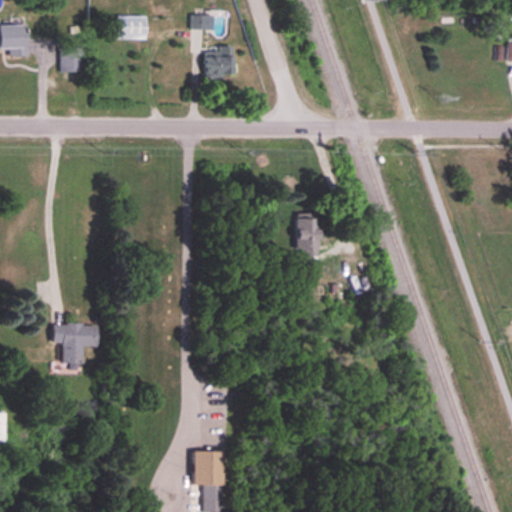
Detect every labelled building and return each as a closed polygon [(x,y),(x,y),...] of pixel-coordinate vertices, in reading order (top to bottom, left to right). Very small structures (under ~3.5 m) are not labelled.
[(112,41),(142,41),(142,16),(112,16),(112,41)] [(0,49),(5,50),(5,56),(22,56),(22,25),(0,24),(0,49)] [(200,57),(200,77),(229,77),(229,47),(213,47),(213,57),(200,57)] [(57,49),(57,73),(80,72),(80,48),(57,49)] [(292,240),(301,240),(301,257),(315,257),(315,218),(292,218),(292,240)] [(57,344),(57,365),(78,365),(78,348),(93,348),(93,325),(48,326),(48,344),(57,344)] [(188,487),(199,487),(198,511),(218,511),(218,453),(188,453),(188,487)]
